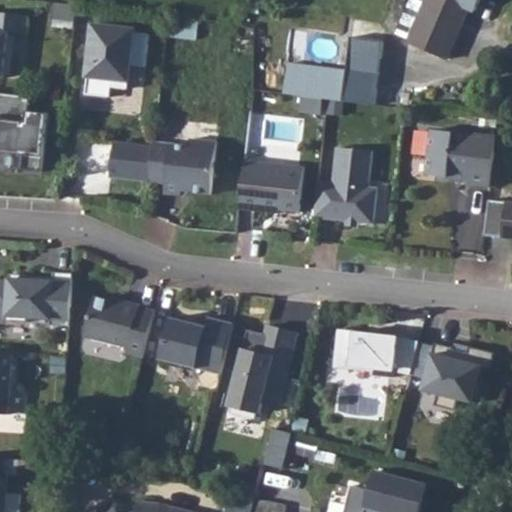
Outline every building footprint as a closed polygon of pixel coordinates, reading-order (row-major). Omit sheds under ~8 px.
[(410,40),(426,0),(411,0),(396,34),(410,40)] [(408,43),(447,59),(469,8),(476,11),(480,0),(426,0),(410,40),(408,43)] [(27,33),(29,16),(0,12),(0,77),(4,78),(10,31),(27,33)] [(199,21),(171,19),(170,37),(197,40),(199,21)] [(94,25),(86,94),(109,96),(110,87),(128,88),(130,65),(145,67),(149,34),(134,33),(134,29),(94,25)] [(348,72),(344,102),(376,105),(384,41),(352,37),(348,72)] [(344,102),(348,72),(288,64),(284,94),(303,96),(323,99),(328,99),(344,102)] [(31,97),(0,92),(0,152),(24,155),(22,170),(44,172),(50,113),(29,112),(31,97)] [(321,115),(323,99),(303,96),(301,112),(321,115)] [(343,103),(330,101),(329,109),(342,111),(343,103)] [(497,138),(432,130),(426,174),(471,179),(470,184),(491,187),(497,138)] [(190,146),(155,142),(155,147),(115,142),(110,177),(166,184),(165,194),(182,196),(183,191),(212,194),(217,141),(191,139),(190,146)] [(319,181),(315,217),(375,224),(379,188),(370,187),(374,151),(338,147),(334,183),(319,181)] [(304,167),(242,160),(240,208),(272,213),(272,208),(299,211),(304,167)] [(379,223),(391,224),(392,188),(380,187),(379,223)] [(511,203),(489,200),(485,236),(511,239),(511,203)] [(70,327),(74,273),(54,272),(54,277),(28,275),(28,280),(22,280),(22,275),(10,274),(10,281),(0,280),(0,315),(8,316),(7,321),(28,322),(28,318),(51,319),(50,326),(70,327)] [(144,359),(156,311),(140,307),(141,305),(118,299),(117,303),(110,301),(94,297),(85,338),(130,348),(128,354),(144,359)] [(170,318),(161,358),(222,373),(234,324),(209,319),(206,327),(170,318)] [(249,330),(230,405),(261,413),(264,402),(280,406),(299,333),(269,326),(267,334),(249,330)] [(401,337),(339,331),(335,367),(375,372),(375,376),(394,377),(393,388),(408,389),(411,375),(419,342),(401,337)] [(455,348),(436,343),(424,390),(439,394),(436,405),(456,410),(459,398),(477,403),(484,377),(481,376),(483,367),(491,370),(495,353),(470,347),(469,353),(455,349),(455,348)] [(13,353),(0,352),(0,414),(9,415),(13,353)] [(310,419),(295,415),(291,431),(306,435),(310,419)] [(294,434),(274,429),(265,463),(284,468),(294,434)] [(320,441),(300,435),(295,452),(316,458),(320,441)] [(121,440),(107,437),(104,452),(118,456),(121,440)] [(6,458),(0,457),(0,511),(5,511),(9,474),(5,474),(6,458)] [(421,511),(428,483),(374,470),(364,511),(421,511)] [(250,511),(256,496),(234,490),(227,511),(250,511)] [(11,494),(9,511),(21,511),(23,495),(11,494)] [(260,499),(256,511),(285,511),(287,505),(260,499)] [(193,511),(181,508),(162,503),(139,502),(139,505),(116,505),(117,509),(113,511),(193,511)]
